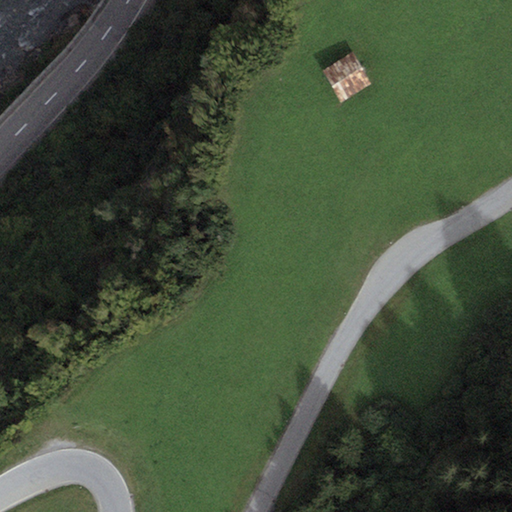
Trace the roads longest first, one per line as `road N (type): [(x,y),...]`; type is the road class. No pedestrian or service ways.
road 1 (unclassified): [(511,191),(437,237),(373,292),(256,511)]
road 2 (secondary): [(129,0),(96,48),(0,149)]
road 3 (unclassified): [(114,511),(105,475),(70,462),(0,493)]
